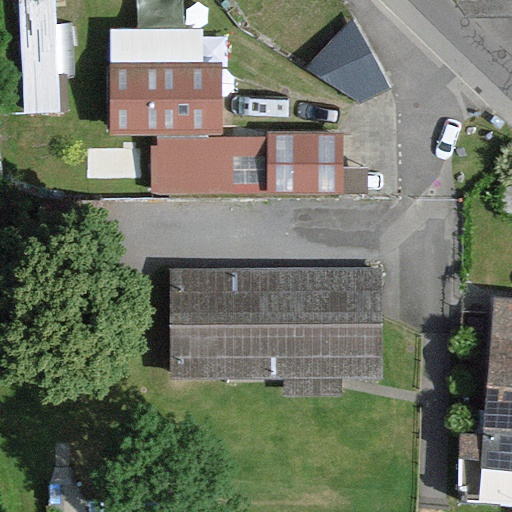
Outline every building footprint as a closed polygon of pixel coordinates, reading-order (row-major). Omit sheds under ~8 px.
[(27,108),(62,108),(60,5),(25,6),(27,108)] [(392,83),(360,18),(346,24),(316,67),(366,96),(392,83)] [(225,58),(111,59),(112,129),(157,129),(157,191),(350,189),(349,126),(226,127),(225,58)] [(77,204),(42,204),(40,283),(76,284),(77,204)] [(380,269),(168,271),(169,378),(284,377),(284,396),(342,395),(342,380),(382,380),(380,269)] [(511,289),(499,289),(490,469),(511,470),(511,289)]
